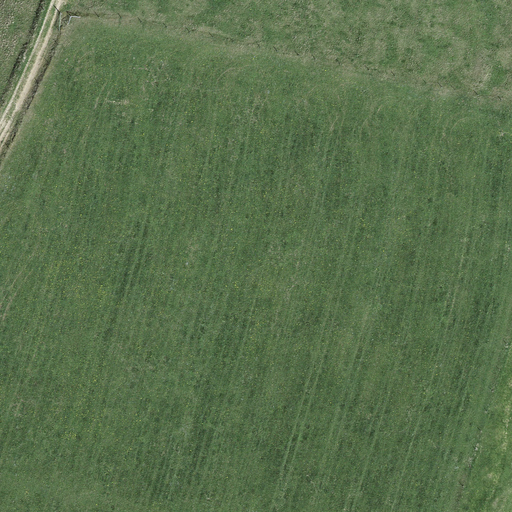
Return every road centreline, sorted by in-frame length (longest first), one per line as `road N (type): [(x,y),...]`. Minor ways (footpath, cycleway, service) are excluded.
road 1 (track): [(0,122),(57,0)]
road 2 (track): [(511,393),(479,511)]
